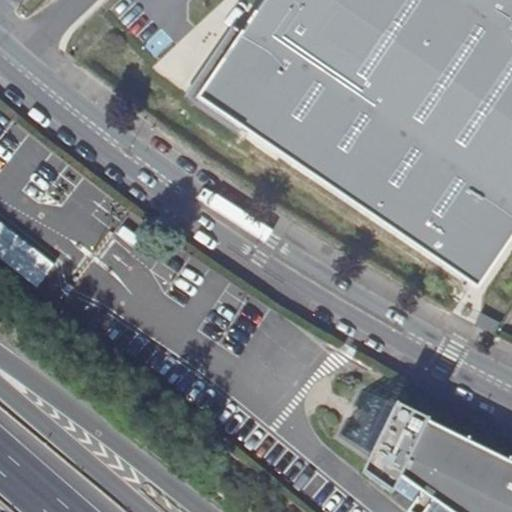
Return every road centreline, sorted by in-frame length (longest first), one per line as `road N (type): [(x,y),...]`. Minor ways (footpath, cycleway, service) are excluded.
road 1 (unclassified): [(0,53),(62,110),(257,246),(511,390)]
road 2 (motorway): [(202,511),(0,356)]
road 3 (motorway): [(146,511),(0,386)]
